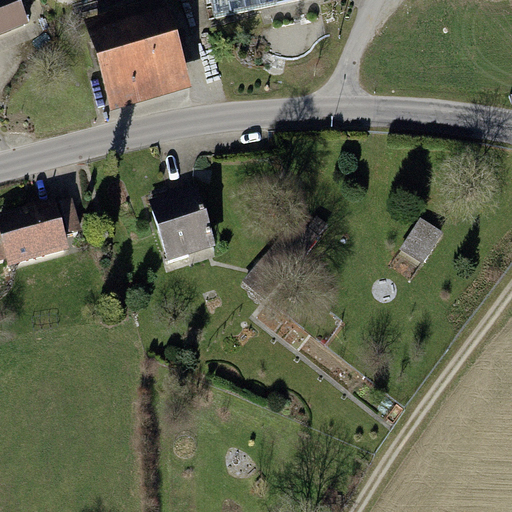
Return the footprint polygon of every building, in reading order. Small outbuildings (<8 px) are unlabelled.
[(0,0),(0,35),(26,25),(18,5),(30,0),(0,0)] [(159,1),(78,23),(104,118),(186,95),(159,1)] [(191,189),(144,203),(164,269),(211,254),(191,189)] [(71,198),(0,217),(0,269),(61,253),(58,241),(81,234),(71,198)] [(445,238),(418,221),(396,256),(423,273),(445,238)]
